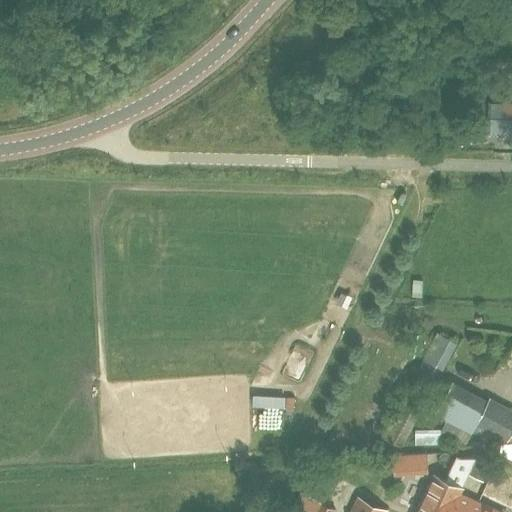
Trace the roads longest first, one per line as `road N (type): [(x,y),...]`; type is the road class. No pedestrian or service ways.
road 1 (residential): [(511,165),(129,158)]
road 2 (tertiary): [(268,0),(201,65),(99,124)]
